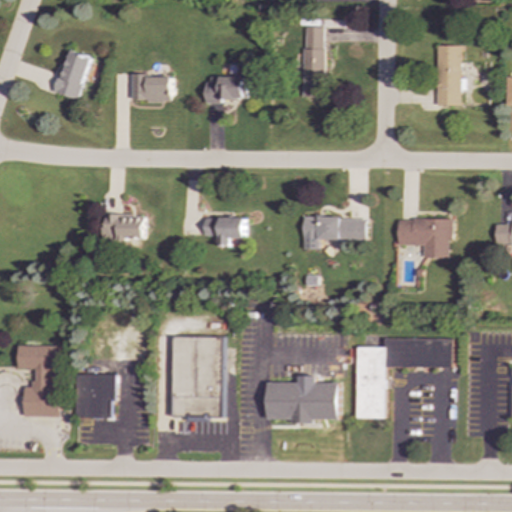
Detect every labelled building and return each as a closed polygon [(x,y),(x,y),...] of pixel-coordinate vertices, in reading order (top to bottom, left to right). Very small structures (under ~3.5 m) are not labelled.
[(324,27),(303,26),(303,97),(323,97),(324,27)] [(460,45),(436,46),(437,106),(461,105),(460,45)] [(57,93),(80,99),(92,57),(69,50),(57,93)] [(173,76),(133,75),(133,101),(173,101),(173,76)] [(207,104),(229,104),(229,99),(248,99),(249,77),(207,76),(207,104)] [(145,240),(145,214),(104,215),(105,240),(145,240)] [(366,218),(304,217),(303,249),(318,249),(319,239),(366,240),(366,218)] [(246,219),(205,218),(205,236),(220,236),(219,246),(231,247),(231,238),(245,239),(246,219)] [(398,245),(423,245),(423,257),(449,257),(448,240),(453,240),(452,219),(398,219),(398,245)] [(511,225),(496,225),(496,245),(511,245),(511,225)] [(224,337),(174,336),(174,417),(186,417),(186,422),(211,422),(211,417),(224,417),(224,337)] [(386,418),(387,388),(391,388),(391,380),(386,380),(386,367),(453,368),(453,339),(386,338),(386,348),(358,347),(357,418),(386,418)] [(19,345),(62,346),(61,369),(51,369),(51,381),(54,381),(54,387),(60,387),(59,416),(25,416),(25,386),(32,386),(32,380),(37,380),(37,369),(19,369),(19,345)] [(117,375),(116,401),(113,401),(113,418),(77,417),(78,374),(117,375)] [(340,383),(316,383),(316,376),(299,376),(300,383),(268,382),(269,419),(293,419),(293,424),(315,424),(315,420),(340,420),(340,383)]
